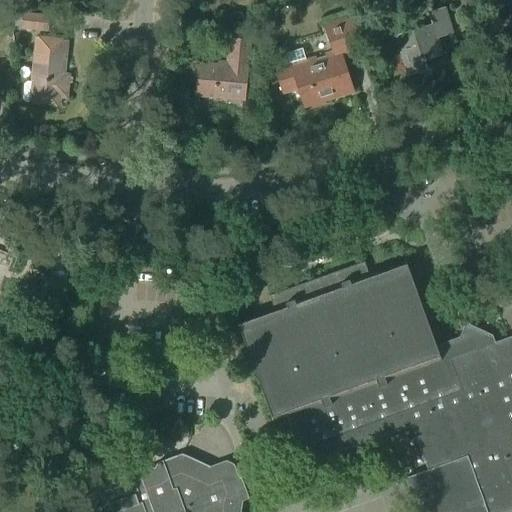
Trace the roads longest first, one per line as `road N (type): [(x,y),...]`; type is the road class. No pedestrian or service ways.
road 1 (residential): [(129,183),(210,191),(272,184),(511,109)]
road 2 (residential): [(120,313),(203,319),(222,378),(215,385),(115,379)]
road 3 (residential): [(129,183),(143,0)]
road 4 (residential): [(120,313),(129,183)]
road 5 (residential): [(0,170),(129,183)]
